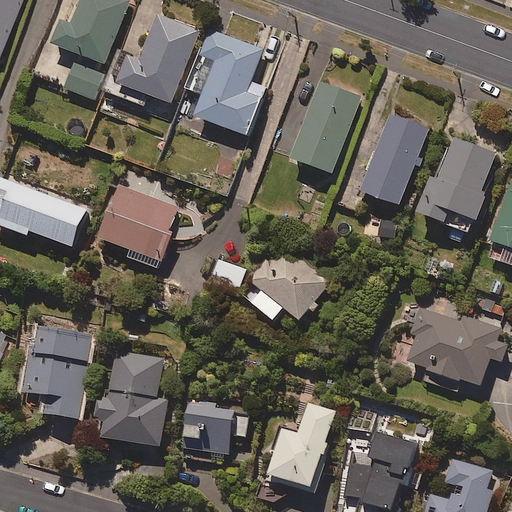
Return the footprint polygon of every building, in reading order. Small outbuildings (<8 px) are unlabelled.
[(30,0),(0,0),(0,61),(9,64),(30,0)] [(131,9),(105,0),(86,0),(73,38),(63,34),(55,57),(107,76),(131,9)] [(202,34),(160,19),(143,68),(131,63),(120,93),(175,112),(202,34)] [(265,55),(213,36),(203,62),(217,68),(212,82),(197,76),(189,96),(206,102),(197,125),(250,144),(269,93),(254,87),(265,55)] [(107,77),(74,66),(65,93),(97,104),(107,77)] [(363,102),(321,87),(293,167),(335,182),(363,102)] [(431,134),(391,119),(362,200),(402,215),(431,134)] [(499,161),(455,145),(441,185),(435,183),(420,224),(448,234),(453,222),(479,232),(490,204),(484,202),(499,161)] [(89,213),(2,185),(0,189),(0,213),(3,214),(0,221),(0,233),(30,244),(31,240),(76,255),(89,213)] [(511,187),(490,244),(494,245),(487,262),(511,272),(511,187)] [(183,213),(121,192),(102,248),(133,258),(130,265),(162,276),(183,213)] [(285,248),(251,288),(264,299),(252,313),(275,332),(286,319),(301,331),(311,319),(315,323),(323,313),(319,310),(335,290),(285,248)] [(248,273),(220,263),(210,290),(238,300),(248,273)] [(466,327),(421,314),(413,340),(418,341),(410,370),(431,376),(430,382),(484,396),(492,367),(505,370),(510,351),(500,348),(504,332),(467,322),(466,327)] [(12,335),(0,330),(0,376),(2,378),(10,358),(4,355),(12,335)] [(94,341),(36,332),(26,402),(50,406),(47,424),(80,430),(94,341)] [(112,393),(105,393),(104,405),(100,405),(97,428),(106,429),(104,448),(162,456),(169,406),(160,405),(165,362),(117,355),(112,393)] [(252,413),(191,405),(185,455),(231,461),(233,442),(248,443),(252,413)] [(352,405),(347,429),(372,434),(377,410),(352,405)] [(338,415),(310,408),(301,442),(283,437),(271,488),(317,499),(338,415)] [(389,462),(379,459),(374,475),(352,472),(347,507),(364,510),(363,511),(404,511),(406,508),(412,487),(413,484),(414,482),(417,471),(400,465),(397,465),(395,464),(389,462)] [(489,511),(499,474),(453,462),(446,488),(457,490),(453,505),(432,499),(428,511),(489,511)]
